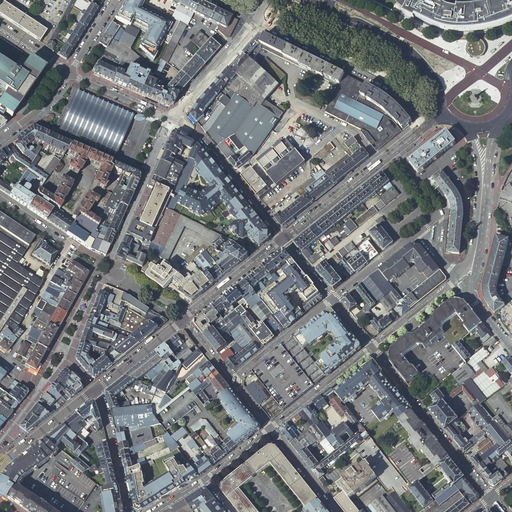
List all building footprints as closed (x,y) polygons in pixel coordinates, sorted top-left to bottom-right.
[(0,0),(0,15),(4,18),(17,27),(24,17),(17,12),(18,11),(10,6),(9,7),(0,0)] [(138,31),(139,29),(146,33),(138,47),(151,59),(161,40),(167,44),(169,40),(179,21),(171,17),(165,14),(142,2),(137,0),(125,0),(123,4),(114,19),(127,25),(138,31)] [(194,0),(179,0),(177,5),(173,14),(171,17),(179,21),(186,25),(187,25),(193,14),(193,13),(198,2),(196,1),(194,0)] [(399,0),(396,4),(403,11),(403,13),(415,18),(417,15),(433,25),(437,27),(439,28),(442,29),(443,29),(445,30),(447,30),(452,31),(453,31),(457,31),(464,31),(468,31),(470,31),(476,31),(481,30),(484,30),(490,28),(495,27),(500,26),(506,24),(509,22),(511,21),(511,0),(500,0),(499,1),(495,2),(491,3),(486,5),(485,5),(483,5),(481,6),(480,6),(475,7),(471,7),(467,7),(462,7),(458,7),(457,7),(456,6),(456,9),(453,8),(451,8),(449,7),(446,6),(435,0),(433,0),(399,0)] [(434,0),(435,0),(446,6),(449,7),(451,8),(453,8),(456,9),(456,6),(457,7),(458,7),(462,7),(467,7),(471,7),(475,7),(480,6),(479,0),(434,0)] [(209,7),(198,2),(193,13),(208,20),(214,10),(212,9),(209,7)] [(59,51),(57,54),(66,60),(71,52),(76,44),(81,36),(87,27),(94,16),(98,8),(91,3),(85,13),(82,11),(80,13),(83,15),(77,24),(75,22),(73,24),(76,26),(72,33),(69,31),(67,34),(70,36),(60,52),(59,51)] [(217,11),(214,10),(208,20),(219,26),(217,31),(226,39),(229,37),(235,24),(236,21),(223,14),(217,11)] [(24,17),(17,27),(23,31),(39,42),(46,31),(39,27),(40,26),(32,21),(31,21),(24,17)] [(186,25),(179,21),(169,40),(177,44),(186,25)] [(111,23),(103,36),(111,40),(118,43),(125,31),(124,31),(119,28),(119,27),(111,23)] [(125,31),(118,43),(129,49),(130,48),(138,31),(127,25),(124,31),(125,31)] [(194,57),(203,65),(213,54),(216,50),(218,48),(221,45),(222,44),(213,35),(209,40),(199,31),(183,47),(189,52),(195,45),(200,49),(194,57)] [(260,43),(264,36),(259,34),(253,41),(252,43),(250,44),(249,46),(258,53),(262,49),(261,48),(262,47),(263,45),(260,43)] [(282,58),(288,46),(285,45),(275,40),(267,36),(265,35),(264,36),(260,43),(263,45),(262,47),(266,49),(265,50),(282,58)] [(51,36),(46,46),(52,50),(55,44),(54,43),(52,41),(54,38),(51,36)] [(98,44),(106,48),(111,40),(103,36),(98,44)] [(0,40),(0,61),(10,68),(20,52),(1,39),(0,40)] [(481,56),(483,56),(485,53),(486,51),(486,50),(486,48),(486,47),(486,46),(486,45),(485,44),(485,43),(484,42),(483,41),(483,40),(482,40),(481,39),(479,39),(477,39),(475,39),(473,39),(472,40),(471,40),(470,41),(469,42),(468,43),(468,45),(467,46),(467,48),(467,50),(468,52),(468,53),(470,54),(471,56),(472,56),(474,57),(475,57),(477,57),(480,57),(481,56)] [(106,48),(103,52),(115,58),(113,62),(118,66),(120,61),(129,66),(134,69),(135,68),(137,63),(139,58),(138,56),(133,52),(130,49),(129,49),(118,43),(111,40),(106,48)] [(177,44),(169,40),(167,44),(166,46),(160,59),(167,63),(177,44)] [(258,53),(249,46),(247,48),(245,50),(249,55),(254,57),(258,53)] [(298,67),(304,54),(303,54),(297,51),(288,46),(282,58),(298,67)] [(115,58),(103,52),(92,70),(94,74),(101,77),(111,82),(116,71),(109,68),(112,61),(113,62),(115,58)] [(247,57),(243,53),(240,55),(229,68),(265,100),(279,85),(254,63),(247,57)] [(309,72),(315,59),(313,58),(304,54),(298,67),(309,72)] [(179,73),(189,81),(196,73),(196,72),(202,66),(203,65),(194,57),(186,65),(179,73)] [(265,57),(260,63),(266,68),(271,63),(265,57)] [(134,69),(125,88),(128,90),(137,93),(139,94),(147,78),(150,70),(149,68),(147,66),(146,64),(145,64),(142,61),(139,58),(137,63),(144,67),(143,68),(146,73),(145,74),(138,71),(139,70),(135,68),(134,69)] [(19,74),(10,68),(0,61),(0,86),(7,92),(1,100),(0,102),(0,108),(11,116),(12,115),(29,90),(42,71),(43,69),(44,68),(30,59),(19,74)] [(165,62),(160,59),(152,73),(158,76),(165,62)] [(339,86),(345,74),(342,73),(315,59),(309,72),(339,86)] [(116,71),(111,82),(118,85),(125,88),(134,69),(129,66),(124,78),(122,77),(123,74),(116,71)] [(265,100),(229,68),(227,70),(222,76),(219,79),(235,94),(234,95),(253,109),(257,104),(261,106),(265,100)] [(188,81),(189,81),(179,73),(163,91),(177,94),(179,91),(182,88),(188,81)] [(374,148),(376,152),(382,148),(402,131),(392,118),(385,110),(378,104),(372,100),(364,96),(365,95),(357,91),(361,83),(358,81),(345,74),(339,86),(329,106),(325,113),(362,131),(361,132),(374,148)] [(143,96),(148,99),(156,82),(147,78),(139,94),(143,96)] [(235,94),(219,79),(218,81),(214,84),(213,86),(230,101),(234,95),(235,94)] [(172,105),(177,94),(163,91),(158,89),(156,82),(148,99),(160,104),(167,107),(172,105)] [(365,85),(361,83),(357,91),(365,95),(364,96),(372,100),(378,104),(385,110),(392,118),(402,131),(409,126),(409,125),(412,122),(411,120),(409,118),(405,114),(402,110),(400,108),(398,106),(395,103),(391,100),(387,97),(382,94),(378,91),(374,89),(368,86),(365,85)] [(230,101),(213,86),(211,88),(207,92),(215,99),(222,105),(221,107),(219,106),(212,115),(218,119),(230,101)] [(63,120),(59,130),(116,155),(134,115),(77,90),(72,101),(70,104),(66,115),(63,120)] [(320,110),(323,103),(299,91),(295,98),(320,110)] [(215,99),(207,92),(206,94),(199,101),(194,110),(191,115),(197,123),(205,116),(203,114),(206,108),(215,99)] [(253,109),(234,95),(230,101),(218,119),(210,130),(206,133),(217,147),(225,141),(235,135),(252,157),(279,119),(261,106),(257,104),(253,109)] [(283,113),(277,109),(265,100),(261,106),(279,119),(283,113)] [(279,105),(277,109),(283,113),(286,109),(279,105)] [(206,124),(201,128),(206,133),(210,130),(218,119),(212,115),(206,124)] [(29,129),(17,139),(18,140),(24,148),(25,146),(26,147),(28,146),(27,145),(32,141),(33,140),(43,145),(49,134),(38,129),(35,128),(29,129)] [(177,131),(176,133),(188,139),(189,137),(177,131)] [(176,133),(174,133),(173,136),(171,140),(172,140),(170,144),(169,144),(168,146),(166,151),(173,155),(176,156),(178,150),(182,152),(184,146),(191,150),(195,142),(188,139),(176,133)] [(54,136),(49,134),(43,145),(42,147),(63,156),(64,154),(66,152),(72,144),(60,139),(54,136)] [(449,135),(445,134),(433,143),(431,145),(440,156),(442,154),(455,143),(449,135)] [(239,168),(252,157),(235,135),(225,141),(217,147),(235,169),(237,169),(239,168)] [(362,163),(370,158),(367,154),(353,137),(344,144),(351,152),(348,155),(358,167),(362,163)] [(24,148),(18,140),(14,143),(16,145),(15,146),(22,154),(23,154),(31,159),(34,155),(32,155),(30,153),(26,150),(24,148)] [(197,142),(196,141),(195,142),(191,150),(188,158),(197,161),(202,149),(201,147),(197,142)] [(76,146),(72,144),(66,152),(76,157),(71,164),(69,163),(69,164),(68,165),(67,168),(77,175),(79,172),(80,172),(85,163),(83,162),(84,161),(102,169),(101,170),(99,169),(94,181),(94,182),(93,185),(104,190),(106,187),(107,187),(107,186),(107,185),(105,184),(113,169),(110,167),(112,162),(107,160),(100,157),(98,156),(95,154),(92,153),(90,152),(80,148),(78,147),(77,146),(76,146)] [(42,147),(39,145),(38,147),(37,147),(34,152),(32,155),(34,155),(36,157),(36,156),(37,155),(39,152),(42,147)] [(440,156),(431,145),(423,152),(414,159),(409,162),(418,173),(430,164),(440,156)] [(10,146),(6,149),(15,160),(17,161),(28,169),(30,165),(32,162),(30,160),(28,163),(18,156),(12,148),(11,149),(10,146)] [(6,149),(6,148),(0,151),(0,153),(6,161),(9,158),(14,163),(17,161),(15,160),(6,149)] [(220,203),(222,202),(223,201),(228,207),(241,197),(202,149),(197,161),(188,158),(187,160),(183,171),(176,185),(174,192),(173,192),(166,208),(173,212),(177,204),(178,202),(184,205),(183,207),(190,211),(195,213),(196,214),(201,216),(204,217),(206,215),(207,216),(211,213),(210,212),(213,209),(212,208),(219,202),(220,203)] [(183,171),(187,160),(184,159),(182,164),(171,158),(173,155),(166,151),(165,153),(162,158),(161,160),(183,171)] [(355,169),(358,167),(348,155),(325,173),(325,174),(335,185),(345,177),(355,169)] [(36,156),(36,157),(33,161),(32,162),(30,165),(32,167),(34,164),(35,164),(39,158),(36,156)] [(42,174),(47,177),(50,173),(52,170),(58,163),(59,162),(53,157),(42,174)] [(154,176),(176,185),(183,171),(161,160),(158,168),(154,176)] [(124,168),(112,162),(110,167),(113,169),(114,170),(121,175),(122,175),(124,168)] [(58,163),(52,170),(57,174),(57,173),(58,173),(62,167),(62,166),(58,163)] [(305,169),(305,163),(293,173),(293,174),(296,177),(305,169)] [(32,167),(30,165),(28,169),(23,175),(16,186),(15,187),(30,197),(32,193),(30,192),(30,191),(30,190),(29,188),(29,187),(35,179),(43,184),(47,177),(42,174),(33,168),(32,167)] [(260,175),(253,167),(243,175),(249,183),(260,175)] [(128,169),(124,168),(122,175),(138,182),(139,178),(138,174),(128,169)] [(324,175),(321,171),(314,177),(313,177),(316,181),(326,193),(328,191),(335,185),(325,174),(324,175)] [(437,189),(443,196),(453,189),(444,178),(446,177),(441,171),(438,174),(438,173),(427,181),(435,191),(437,189)] [(376,178),(369,183),(376,193),(390,182),(383,172),(376,178)] [(43,184),(41,187),(43,188),(53,175),(50,173),(47,177),(43,184)] [(287,184),(296,177),(293,174),(285,181),(287,184)] [(138,182),(122,175),(121,175),(120,177),(119,179),(115,187),(132,195),(133,192),(137,184),(138,182)] [(173,192),(174,192),(176,185),(154,176),(153,178),(152,182),(156,184),(158,185),(173,192)] [(42,199),(48,203),(53,206),(55,207),(59,209),(62,203),(65,197),(65,198),(71,187),(71,186),(73,183),(62,177),(59,182),(61,183),(53,198),(50,196),(49,197),(47,195),(48,195),(39,189),(37,192),(38,195),(42,199)] [(316,181),(313,177),(302,186),(304,189),(305,190),(316,181)] [(453,189),(455,187),(446,177),(444,178),(453,189)] [(115,187),(119,179),(118,178),(111,190),(113,191),(115,187)] [(13,191),(9,187),(4,184),(1,182),(0,180),(0,190),(9,196),(13,191)] [(284,180),(276,186),(272,189),(273,190),(275,193),(287,184),(285,181),(284,180)] [(321,197),(326,193),(316,181),(305,190),(306,192),(309,194),(314,202),(316,200),(318,199),(321,197)] [(376,193),(369,183),(362,188),(355,194),(363,204),(376,193)] [(141,223),(158,185),(156,184),(155,187),(139,222),(141,223)] [(166,208),(173,192),(158,185),(141,223),(156,230),(151,243),(160,247),(164,249),(181,216),(180,215),(173,212),(166,208)] [(393,186),(380,197),(382,199),(386,205),(390,202),(400,194),(393,186)] [(30,197),(15,187),(13,191),(9,196),(27,209),(34,199),(30,197)] [(132,195),(115,187),(113,191),(111,195),(108,199),(126,207),(128,204),(132,195)] [(455,188),(455,187),(453,189),(454,190),(456,193),(457,194),(458,196),(458,197),(459,199),(459,200),(460,201),(460,202),(460,204),(461,206),(461,208),(461,210),(461,211),(461,214),(461,216),(461,221),(460,225),(460,230),(462,230),(463,213),(463,212),(463,210),(463,208),(463,207),(463,205),(462,203),(461,200),(461,198),(460,196),(459,195),(458,192),(457,191),(455,188)] [(272,189),(262,198),(263,199),(273,190),(272,189)] [(453,189),(443,196),(444,198),(445,199),(446,199),(447,201),(446,201),(447,202),(447,204),(448,204),(449,204),(449,205),(449,207),(450,209),(450,210),(450,211),(450,213),(450,215),(449,218),(448,218),(447,229),(460,230),(460,225),(461,221),(461,216),(461,214),(461,211),(461,210),(461,208),(461,206),(460,204),(460,202),(460,201),(459,200),(459,199),(458,197),(458,196),(457,194),(456,193),(454,190),(453,189)] [(265,202),(275,193),(273,190),(263,199),(265,202)] [(71,217),(75,220),(78,214),(97,227),(98,227),(98,225),(99,222),(94,219),(94,218),(90,215),(89,215),(87,214),(94,202),(96,203),(99,199),(88,192),(86,196),(86,195),(78,206),(79,207),(76,212),(75,211),(71,217)] [(111,195),(107,192),(107,193),(106,193),(102,199),(103,200),(102,201),(106,203),(108,199),(111,195)] [(311,205),(314,202),(309,194),(303,199),(300,202),(306,209),(311,205)] [(363,204),(355,194),(348,200),(341,206),(348,215),(350,218),(353,215),(351,213),(360,206),(362,209),(365,206),(363,204)] [(246,235),(260,247),(272,237),(272,236),(272,234),(241,197),(228,207),(227,208),(234,217),(232,218),(234,219),(226,225),(235,236),(238,233),(242,238),(246,235)] [(34,199),(27,209),(46,221),(52,212),(55,207),(53,206),(51,209),(46,206),(48,203),(42,199),(40,202),(34,198),(34,199)] [(104,213),(121,220),(123,215),(126,207),(108,199),(106,203),(104,207),(106,207),(104,213)] [(381,210),(386,205),(382,199),(376,204),(381,210)] [(300,202),(288,211),(294,218),(306,209),(300,202)] [(348,215),(341,206),(327,217),(337,229),(344,238),(358,228),(354,222),(351,219),(344,225),(342,227),(339,223),(341,221),(348,215)] [(373,216),(378,212),(378,211),(374,206),(368,210),(373,216)] [(358,228),(373,216),(368,210),(354,222),(358,228)] [(278,216),(275,218),(281,226),(282,228),(284,226),(294,218),(288,211),(283,215),(281,213),(278,216)] [(52,212),(46,221),(66,234),(72,225),(52,212)] [(101,218),(99,222),(98,225),(115,233),(120,222),(121,220),(104,213),(101,218)] [(0,343),(2,341),(0,339),(0,334),(2,333),(3,332),(4,331),(6,329),(11,334),(17,328),(43,281),(40,279),(35,276),(20,266),(18,264),(21,258),(35,237),(0,214),(0,343)] [(72,225),(66,234),(81,244),(89,249),(105,256),(108,250),(109,246),(102,242),(105,236),(105,234),(98,230),(96,234),(95,233),(97,227),(78,214),(75,220),(72,225)] [(181,216),(164,249),(163,252),(161,251),(158,256),(167,261),(184,226),(216,242),(222,236),(213,232),(204,227),(181,216)] [(337,229),(327,217),(317,225),(325,234),(334,246),(340,242),(336,236),(335,236),(332,233),(337,229)] [(385,221),(381,217),(376,221),(379,225),(385,221)] [(139,222),(134,220),(133,222),(129,231),(134,233),(135,231),(133,230),(136,225),(137,226),(139,222)] [(134,233),(129,231),(128,233),(151,243),(156,230),(141,223),(139,222),(137,226),(136,225),(133,230),(135,231),(134,233)] [(105,236),(112,239),(114,234),(115,233),(98,225),(98,227),(97,227),(95,233),(96,234),(98,230),(105,234),(105,236)] [(325,234),(317,225),(313,228),(311,230),(318,239),(325,234)] [(381,228),(379,225),(370,233),(371,234),(384,250),(393,243),(391,240),(389,237),(386,234),(384,231),(381,228)] [(458,250),(460,230),(447,229),(446,240),(447,240),(447,247),(446,247),(445,254),(449,254),(449,253),(460,254),(460,250),(458,250)] [(295,242),(313,264),(325,254),(321,249),(312,255),(311,254),(313,253),(308,247),(318,239),(311,230),(304,235),(299,239),(295,242)] [(151,243),(128,233),(126,237),(134,241),(137,243),(150,248),(148,252),(156,255),(159,249),(151,245),(151,243)] [(102,242),(109,246),(111,242),(112,239),(105,236),(102,242)] [(222,236),(216,242),(211,246),(216,249),(226,241),(227,243),(226,243),(227,244),(232,241),(228,239),(223,236),(222,236)] [(134,241),(126,237),(126,239),(123,245),(132,249),(138,252),(139,253),(147,256),(148,252),(150,248),(137,243),(136,246),(132,245),(134,241)] [(509,240),(496,237),(494,246),(492,252),(491,255),(491,258),(503,261),(506,248),(509,240)] [(47,246),(47,245),(41,241),(32,255),(49,266),(57,253),(47,246)] [(355,248),(350,242),(338,252),(343,257),(355,248)] [(360,253),(368,263),(373,259),(360,243),(355,248),(359,252),(360,253)] [(244,259),(248,256),(244,251),(234,244),(223,253),(239,262),(240,263),(244,259)] [(132,249),(123,245),(122,248),(118,256),(127,260),(132,249)] [(428,280),(440,270),(421,247),(420,248),(410,247),(409,245),(393,259),(385,265),(378,270),(390,284),(396,279),(404,272),(410,268),(408,265),(411,263),(415,263),(417,266),(416,267),(422,274),(423,273),(428,280)] [(132,249),(127,260),(143,267),(145,260),(147,256),(139,253),(138,252),(132,249)] [(287,263),(291,259),(285,251),(282,251),(274,257),(270,260),(268,262),(263,266),(270,275),(275,281),(278,279),(274,273),(275,271),(278,270),(280,268),(284,274),(291,268),(287,263)] [(225,275),(240,263),(239,262),(223,253),(222,252),(219,255),(222,258),(221,259),(224,263),(221,265),(214,257),(211,259),(216,264),(218,267),(225,275)] [(343,257),(338,252),(335,254),(341,262),(345,260),(343,257)] [(348,263),(355,273),(368,263),(360,253),(355,257),(348,263)] [(201,254),(196,258),(207,272),(215,282),(225,275),(218,267),(215,270),(212,267),(211,266),(201,254)] [(273,315),(285,329),(291,325),(293,323),(304,314),(300,308),(298,309),(287,296),(288,294),(290,294),(297,288),(308,302),(312,299),(319,293),(296,265),(294,263),(291,259),(287,263),(291,268),(284,274),(278,279),(275,281),(268,286),(263,290),(262,291),(257,295),(273,315)] [(159,270),(145,260),(143,267),(141,271),(166,288),(168,285),(179,275),(171,269),(172,267),(166,263),(161,269),(160,268),(159,270)] [(351,276),(355,273),(348,263),(345,260),(341,262),(332,270),(322,278),(332,289),(334,290),(343,283),(335,273),(336,272),(336,273),(338,273),(344,268),(351,276)] [(491,309),(495,314),(505,306),(500,300),(499,299),(498,298),(498,297),(497,296),(497,295),(497,293),(496,292),(496,291),(496,290),(496,289),(496,287),(497,286),(497,285),(499,275),(502,264),(490,261),(489,264),(487,270),(486,274),(485,281),(484,284),(484,285),(484,287),(484,289),(484,290),(484,292),(484,294),(484,296),(485,297),(485,299),(486,300),(487,302),(488,304),(489,306),(490,307),(491,309)] [(89,273),(71,262),(65,273),(64,275),(82,285),(83,283),(87,276),(89,273)] [(212,285),(192,262),(179,275),(169,286),(179,293),(191,302),(212,285)] [(325,262),(316,270),(322,278),(332,270),(325,262)] [(267,277),(270,275),(263,266),(257,271),(264,279),(265,278),(266,279),(267,278),(267,277)] [(35,276),(40,279),(45,273),(39,269),(35,276)] [(64,275),(65,273),(57,269),(53,276),(79,291),(81,287),(82,285),(64,275)] [(380,302),(394,290),(378,270),(360,285),(368,295),(376,305),(380,302)] [(434,283),(444,275),(440,270),(428,280),(409,295),(410,296),(408,297),(409,299),(411,297),(411,305),(409,307),(410,309),(437,287),(434,283)] [(257,271),(251,276),(257,284),(264,279),(257,271)] [(203,275),(212,285),(215,282),(207,272),(203,275)] [(446,278),(444,275),(434,283),(437,287),(446,281),(446,278)] [(79,291),(53,276),(50,282),(75,296),(78,292),(79,291)] [(251,276),(245,280),(257,295),(262,291),(258,286),(257,284),(251,276)] [(245,280),(235,288),(243,298),(247,303),(263,323),(267,320),(273,315),(257,295),(245,280)] [(75,297),(75,296),(50,282),(45,291),(70,305),(73,302),(75,297)] [(99,295),(98,298),(114,305),(119,307),(120,306),(121,301),(122,300),(123,296),(125,293),(105,285),(103,288),(103,290),(102,292),(101,291),(99,295)] [(368,295),(360,285),(355,289),(362,297),(361,298),(360,298),(358,299),(360,301),(368,295)] [(246,303),(243,298),(235,288),(224,297),(235,310),(240,317),(246,312),(242,307),(246,303)] [(300,308),(306,303),(308,302),(297,288),(290,294),(288,294),(287,296),(298,309),(300,308)] [(402,315),(410,309),(409,307),(403,300),(395,290),(394,290),(380,302),(388,312),(391,310),(395,307),(402,315)] [(55,308),(66,314),(70,306),(70,305),(45,291),(40,300),(51,306),(54,307),(55,308)] [(350,312),(354,309),(358,306),(356,304),(359,301),(360,302),(360,301),(358,299),(355,302),(354,301),(358,298),(352,291),(342,299),(342,302),(350,312)] [(129,296),(125,293),(123,296),(122,300),(127,302),(124,309),(125,309),(127,310),(127,309),(145,319),(150,310),(129,296)] [(322,297),(319,293),(312,299),(317,304),(322,300),(322,297)] [(369,311),(376,305),(368,295),(360,301),(360,302),(359,301),(356,304),(358,306),(365,301),(368,305),(364,308),(365,308),(355,316),(358,320),(365,314),(367,313),(369,311)] [(410,296),(409,295),(403,300),(409,307),(411,305),(411,297),(409,299),(408,297),(410,296)] [(500,300),(505,306),(510,302),(505,296),(500,300)] [(230,314),(235,310),(224,297),(219,301),(226,309),(228,311),(230,314)] [(127,310),(125,309),(124,309),(124,308),(119,307),(114,305),(98,298),(97,301),(95,305),(104,309),(101,316),(110,320),(121,324),(127,310)] [(311,309),(317,304),(312,299),(308,302),(306,303),(311,309)] [(469,307),(464,301),(452,299),(434,314),(433,319),(425,325),(420,329),(417,331),(414,334),(408,334),(390,348),(389,361),(394,367),(398,372),(407,383),(419,374),(413,366),(411,366),(403,356),(417,345),(423,345),(425,348),(428,345),(431,342),(442,334),(444,332),(442,330),(443,324),(456,313),(464,323),(464,326),(469,333),(470,332),(482,323),(473,311),(469,307)] [(37,320),(56,330),(58,328),(59,326),(59,325),(61,323),(62,320),(65,315),(66,314),(55,308),(54,307),(51,306),(40,300),(32,315),(38,318),(37,320)] [(226,309),(219,301),(213,306),(219,314),(226,309)] [(304,314),(311,309),(306,303),(300,308),(304,314)] [(378,304),(376,305),(369,311),(372,316),(382,308),(378,304)] [(92,312),(101,316),(104,309),(95,305),(95,306),(92,312)] [(219,314),(213,306),(203,314),(214,327),(223,320),(221,317),(219,314)] [(160,327),(145,319),(127,309),(127,310),(121,324),(110,320),(109,324),(107,331),(119,335),(140,343),(160,327)] [(150,310),(145,319),(160,327),(164,324),(168,321),(150,310)] [(259,350),(264,346),(251,331),(240,317),(235,310),(230,314),(227,317),(236,327),(249,344),(253,341),(254,343),(259,350)] [(330,310),(294,338),(325,377),(338,366),(341,364),(361,348),(361,345),(352,334),(350,336),(344,329),(339,323),(341,321),(332,310),(330,310)] [(388,312),(395,321),(398,318),(391,310),(388,312)] [(372,316),(369,311),(367,313),(373,321),(371,323),(379,333),(384,330),(378,323),(372,316)] [(109,324),(110,320),(101,316),(92,312),(92,313),(90,319),(98,322),(98,323),(103,325),(104,326),(106,323),(109,324)] [(258,325),(247,312),(246,312),(240,317),(251,331),(258,325)] [(367,316),(371,323),(373,321),(367,313),(365,314),(367,316)] [(442,334),(453,346),(458,342),(463,338),(469,333),(464,326),(464,323),(456,313),(443,324),(442,330),(444,332),(442,334)] [(194,324),(203,336),(214,327),(203,314),(195,320),(194,324)] [(358,320),(357,321),(360,324),(366,320),(365,318),(367,316),(365,314),(358,320)] [(281,333),(285,329),(273,315),(267,320),(273,328),(275,326),(280,332),(281,333)] [(378,323),(384,330),(388,326),(393,323),(387,316),(378,323)] [(229,333),(236,327),(227,317),(224,319),(223,320),(214,327),(203,336),(217,353),(227,345),(224,341),(231,336),(229,333)] [(25,339),(45,351),(47,347),(50,341),(52,338),(56,332),(56,330),(37,320),(36,319),(25,339)] [(107,331),(109,324),(106,323),(104,326),(103,325),(98,323),(98,322),(90,319),(89,320),(87,324),(98,327),(107,331)] [(489,332),(482,323),(470,332),(472,335),(476,332),(481,338),(489,332)] [(98,327),(87,324),(87,325),(86,328),(97,332),(98,327)] [(116,341),(119,335),(107,331),(98,327),(97,332),(96,334),(116,341)] [(230,350),(235,355),(249,344),(236,327),(229,333),(233,338),(238,344),(230,350)] [(23,332),(17,328),(11,334),(16,340),(23,332)] [(4,339),(12,345),(16,340),(11,334),(6,329),(4,331),(3,332),(2,333),(0,334),(0,339),(2,341),(4,339)] [(182,364),(193,354),(190,350),(196,345),(185,331),(182,331),(172,339),(176,344),(182,351),(176,356),(182,364)] [(492,336),(489,332),(481,338),(481,339),(484,343),(492,336)] [(453,346),(442,334),(431,342),(428,345),(425,348),(423,345),(417,345),(403,356),(411,366),(413,366),(419,374),(426,382),(428,380),(432,376),(436,381),(439,385),(452,375),(450,372),(454,369),(456,372),(466,364),(465,362),(461,357),(459,354),(456,350),(453,346)] [(113,364),(140,343),(119,335),(116,341),(114,347),(115,348),(109,352),(108,353),(107,352),(106,356),(113,364)] [(82,340),(81,343),(97,348),(97,347),(98,342),(99,341),(92,339),(83,336),(82,340)] [(314,386),(325,377),(294,338),(283,347),(314,386)] [(471,357),(465,362),(466,364),(475,375),(464,384),(479,403),(481,405),(504,386),(500,380),(497,377),(495,374),(493,376),(490,372),(489,372),(482,369),(475,359),(497,341),(494,338),(474,354),(471,357)] [(0,343),(0,347),(6,352),(12,345),(4,339),(2,341),(0,343)] [(45,352),(45,351),(25,339),(17,354),(27,360),(24,366),(34,371),(36,368),(38,364),(40,361),(42,357),(45,352)] [(174,345),(171,340),(170,341),(166,344),(176,356),(182,351),(176,344),(174,345)] [(236,357),(254,343),(253,341),(249,344),(235,355),(236,357)] [(97,347),(108,351),(109,345),(98,342),(97,347)] [(456,350),(462,346),(461,345),(458,342),(453,346),(456,350)] [(81,343),(76,359),(93,378),(96,379),(113,364),(106,356),(107,352),(107,351),(97,348),(81,343)] [(241,364),(259,350),(254,343),(236,357),(241,364)] [(182,364),(176,356),(166,344),(164,345),(156,352),(172,372),(177,368),(179,370),(182,364)] [(465,349),(462,346),(456,350),(459,354),(465,349)] [(314,386),(283,347),(252,371),(259,380),(271,395),(283,410),(314,386)] [(187,370),(203,354),(198,349),(193,354),(182,364),(187,370)] [(220,356),(225,363),(232,357),(235,355),(230,350),(229,349),(220,356)] [(461,357),(467,353),(465,349),(459,354),(461,357)] [(172,372),(156,352),(139,365),(146,374),(146,375),(150,380),(153,383),(150,385),(156,388),(156,389),(166,393),(176,376),(172,372)] [(461,357),(465,362),(471,357),(467,353),(461,357)] [(239,366),(241,364),(236,357),(235,355),(232,357),(239,366)] [(232,357),(225,363),(231,370),(233,370),(239,366),(232,357)] [(511,360),(511,359),(509,357),(502,363),(505,367),(506,368),(511,363),(511,360)] [(213,367),(209,362),(199,370),(201,373),(203,375),(213,367)] [(338,390),(335,393),(337,395),(339,397),(345,405),(348,402),(349,401),(350,402),(353,400),(357,397),(356,396),(370,385),(384,402),(374,411),(374,412),(373,413),(380,423),(391,414),(393,412),(393,413),(399,420),(401,419),(408,413),(412,410),(409,406),(405,401),(376,364),(374,362),(371,364),(338,390)] [(452,375),(461,386),(464,384),(475,375),(466,364),(456,372),(452,375)] [(146,374),(139,365),(137,367),(126,375),(137,380),(143,383),(144,381),(140,379),(146,375),(146,374)] [(217,372),(213,367),(203,375),(199,378),(197,379),(200,382),(207,377),(208,379),(217,372)] [(59,378),(73,390),(76,386),(68,379),(72,374),(69,369),(66,370),(63,373),(59,378)] [(188,386),(188,387),(193,392),(202,385),(200,382),(197,379),(199,378),(203,375),(201,373),(199,370),(187,379),(191,384),(188,386)] [(220,375),(217,372),(208,379),(202,385),(193,392),(196,396),(199,394),(197,392),(201,389),(203,391),(212,383),(217,379),(217,378),(220,375)] [(76,386),(80,383),(82,381),(79,378),(73,373),(72,374),(68,379),(76,386)] [(137,380),(126,375),(118,382),(125,389),(127,388),(129,387),(130,385),(137,380)] [(222,396),(226,392),(230,389),(220,375),(217,378),(217,379),(212,383),(222,396)] [(73,397),(77,393),(73,390),(59,378),(58,380),(56,383),(73,397)] [(162,400),(166,393),(156,389),(156,388),(150,385),(146,384),(143,383),(137,380),(130,385),(134,389),(148,394),(153,396),(162,400)] [(267,398),(271,395),(259,380),(256,383),(267,398)] [(8,396),(18,405),(22,400),(26,395),(19,390),(22,387),(14,381),(12,385),(11,384),(8,388),(12,391),(8,396)] [(125,389),(118,382),(110,388),(113,392),(113,393),(114,393),(116,396),(117,396),(118,395),(122,392),(125,389)] [(246,389),(259,405),(268,398),(267,398),(256,383),(255,382),(246,389)] [(446,398),(460,387),(456,382),(451,386),(453,387),(446,393),(445,395),(443,392),(441,393),(438,390),(430,396),(437,405),(443,401),(446,398)] [(67,401),(73,397),(56,383),(54,385),(52,388),(60,394),(67,401)] [(73,390),(77,393),(83,389),(83,386),(80,383),(76,386),(73,390)] [(437,405),(429,411),(436,419),(439,423),(445,430),(459,419),(467,413),(479,403),(464,384),(461,386),(460,387),(446,398),(449,402),(463,391),(471,401),(454,415),(452,412),(449,408),(443,401),(437,405)] [(161,424),(166,431),(201,402),(196,396),(193,392),(188,387),(154,415),(160,424),(161,424)] [(64,404),(67,401),(60,394),(52,388),(49,391),(47,394),(56,402),(60,407),(62,406),(59,403),(55,397),(57,395),(59,397),(61,401),(64,404)] [(106,394),(107,397),(116,396),(114,393),(113,393),(113,392),(110,388),(106,392),(106,394)] [(331,388),(313,403),(319,411),(323,409),(328,404),(327,404),(325,401),(335,393),(331,388)] [(230,438),(237,447),(257,429),(258,423),(230,389),(226,392),(222,396),(219,398),(217,400),(236,424),(225,432),(230,438)] [(0,401),(13,411),(17,407),(18,405),(8,396),(0,390),(0,401)] [(206,408),(211,404),(209,401),(210,401),(202,391),(199,394),(196,396),(201,402),(206,408)] [(337,395),(335,393),(325,401),(327,404),(329,402),(331,404),(336,399),(334,397),(337,395)] [(56,402),(47,394),(45,396),(43,399),(49,404),(48,406),(55,411),(60,407),(56,402)] [(116,396),(107,397),(112,410),(130,408),(129,402),(128,401),(124,396),(119,400),(118,399),(117,400),(116,396)] [(150,406),(160,405),(162,400),(153,396),(150,406)] [(358,433),(363,428),(345,405),(339,397),(336,399),(331,404),(330,404),(342,418),(344,415),(358,433)] [(51,414),(55,411),(48,406),(49,404),(43,399),(41,401),(38,405),(51,414)] [(10,415),(13,411),(0,401),(0,416),(5,421),(10,415)] [(94,402),(78,415),(84,420),(92,415),(93,416),(95,419),(97,422),(101,420),(99,412),(96,403),(94,402)] [(471,417),(483,408),(481,405),(479,403),(467,413),(471,417)] [(51,414),(38,405),(36,409),(35,410),(33,412),(32,414),(42,422),(51,414)] [(160,424),(154,415),(160,405),(150,406),(147,406),(130,408),(112,410),(116,430),(123,428),(126,427),(129,427),(130,432),(146,428),(160,424)] [(310,418),(314,424),(317,427),(322,422),(320,420),(318,422),(316,418),(317,417),(319,416),(315,411),(313,412),(308,406),(304,410),(310,418)] [(483,408),(471,417),(475,422),(487,412),(483,408)] [(304,410),(300,413),(307,421),(310,418),(304,410)] [(439,466),(449,458),(449,457),(445,452),(412,410),(408,413),(401,419),(405,425),(403,426),(413,438),(410,440),(419,452),(422,450),(431,462),(435,467),(436,468),(439,466)] [(487,412),(475,422),(479,426),(491,417),(487,412)] [(36,426),(42,422),(32,414),(27,420),(21,428),(28,433),(36,426)] [(78,415),(65,425),(87,444),(88,447),(89,448),(96,447),(108,444),(104,428),(98,433),(97,431),(96,433),(93,428),(92,426),(91,427),(88,424),(86,422),(84,420),(78,415)] [(497,415),(492,419),(494,422),(486,429),(483,431),(474,438),(469,442),(468,442),(461,449),(464,453),(473,446),(478,441),(479,442),(472,448),(481,458),(478,461),(474,456),(470,460),(477,468),(496,452),(503,447),(510,441),(511,439),(511,433),(507,427),(497,415)] [(491,417),(479,426),(483,431),(486,429),(494,422),(492,419),(491,417)] [(95,424),(97,422),(95,419),(88,424),(91,427),(92,426),(95,424)] [(191,427),(195,433),(195,432),(202,427),(210,436),(213,440),(216,438),(219,436),(206,420),(201,419),(191,427)] [(463,424),(459,419),(445,430),(454,441),(460,436),(461,436),(461,433),(459,430),(461,428),(460,427),(463,425),(463,424)] [(104,428),(101,420),(97,422),(95,424),(96,427),(97,431),(98,433),(104,428)] [(282,434),(293,426),(289,421),(280,428),(280,431),(282,434)] [(331,434),(322,422),(317,427),(324,436),(336,451),(341,446),(347,442),(352,437),(355,436),(345,423),(331,434)] [(310,446),(324,436),(317,427),(314,424),(311,426),(309,428),(305,431),(300,435),(296,439),(305,450),(307,449),(310,446)] [(52,435),(47,439),(56,447),(57,447),(59,449),(60,450),(76,462),(80,456),(88,447),(87,444),(65,425),(52,435)] [(282,434),(286,439),(297,430),(293,426),(282,434)] [(187,432),(182,427),(171,437),(175,442),(187,432)] [(151,440),(146,428),(130,432),(127,433),(124,433),(126,440),(127,443),(128,442),(130,449),(133,448),(144,443),(151,440)] [(358,433),(361,437),(362,436),(366,432),(363,428),(358,433)] [(286,439),(290,443),(296,439),(300,435),(297,430),(286,439)] [(124,433),(117,435),(119,445),(127,443),(126,440),(124,433)] [(171,452),(177,448),(179,447),(178,445),(175,442),(171,437),(168,433),(151,440),(144,443),(147,448),(165,441),(168,447),(148,456),(144,458),(144,459),(134,461),(135,464),(132,465),(130,458),(129,457),(132,456),(132,453),(134,452),(133,448),(130,449),(121,451),(126,471),(132,469),(133,469),(141,466),(146,464),(148,463),(164,456),(165,455),(171,452)] [(357,444),(361,441),(359,439),(362,437),(361,437),(358,433),(355,436),(352,437),(357,444)] [(211,451),(218,461),(226,456),(213,440),(210,436),(206,438),(211,444),(213,445),(214,446),(216,447),(211,451)] [(335,451),(336,451),(324,436),(310,446),(313,449),(318,445),(320,443),(329,456),(330,455),(335,451)] [(460,436),(454,441),(458,446),(464,441),(460,436)] [(352,448),(357,444),(352,437),(347,442),(350,447),(352,448)] [(226,456),(231,451),(226,444),(222,447),(219,444),(220,444),(216,438),(213,440),(226,456)] [(231,451),(237,447),(230,438),(224,443),(226,444),(231,451)] [(55,455),(59,449),(57,447),(56,447),(47,439),(45,441),(43,442),(41,444),(34,450),(23,458),(19,462),(14,465),(9,470),(2,482),(0,484),(0,492),(16,503),(16,502),(22,507),(23,508),(25,510),(28,511),(65,511),(27,486),(25,489),(19,486),(23,479),(34,470),(35,471),(40,466),(40,467),(49,459),(55,455)] [(290,443),(299,455),(305,450),(296,439),(290,443)] [(464,441),(458,446),(461,449),(468,442),(466,439),(464,441)] [(199,453),(202,452),(193,441),(188,442),(189,445),(190,445),(191,448),(193,448),(194,451),(195,451),(196,453),(197,456),(200,454),(199,453)] [(503,447),(510,455),(511,454),(508,450),(511,446),(511,442),(510,441),(503,447)] [(127,443),(119,445),(121,451),(130,449),(128,442),(127,443)] [(350,447),(347,442),(341,446),(346,453),(352,448),(350,447)] [(132,456),(133,455),(134,455),(135,454),(136,453),(147,448),(144,443),(133,448),(134,452),(132,453),(132,456)] [(108,444),(96,447),(96,449),(98,454),(99,460),(100,459),(105,458),(111,457),(108,444)] [(179,447),(177,448),(199,476),(204,472),(213,465),(204,454),(201,456),(202,458),(199,460),(201,462),(198,464),(192,456),(189,455),(190,453),(187,452),(187,451),(185,449),(185,448),(178,444),(178,445),(179,447)] [(307,508),(319,499),(296,472),(276,445),(270,445),(222,483),(221,489),(224,492),(239,511),(259,511),(240,488),(270,464),(307,508)] [(341,446),(336,451),(335,451),(339,456),(340,458),(343,455),(346,453),(341,446)] [(88,447),(80,456),(82,458),(90,465),(99,460),(98,454),(92,457),(89,458),(85,455),(90,450),(90,451),(96,449),(96,447),(89,448),(88,447)] [(511,460),(511,459),(511,457),(510,455),(503,447),(496,452),(500,457),(505,453),(511,460)] [(141,511),(163,499),(199,476),(177,448),(171,452),(165,455),(164,456),(148,463),(146,464),(141,466),(133,469),(132,469),(126,471),(130,488),(131,494),(132,493),(136,511),(137,511),(141,511)] [(204,454),(213,465),(218,461),(211,451),(208,448),(202,452),(204,454)] [(299,455),(311,471),(319,465),(319,464),(307,449),(305,450),(299,455)] [(339,456),(335,451),(330,455),(335,462),(340,458),(339,456)] [(500,457),(496,452),(477,468),(492,486),(494,486),(508,475),(503,470),(494,477),(487,468),(486,468),(487,467),(486,466),(490,463),(490,464),(490,465),(489,466),(492,469),(502,460),(500,457)] [(330,455),(329,456),(324,460),(328,465),(332,461),(333,463),(335,462),(330,455)] [(76,462),(73,465),(83,473),(89,470),(90,469),(80,460),(82,458),(80,456),(76,462)] [(99,473),(114,469),(111,457),(105,458),(100,459),(100,462),(96,465),(98,469),(97,469),(99,473)] [(465,478),(449,458),(439,466),(453,485),(450,487),(447,484),(432,496),(436,501),(455,486),(465,478)] [(324,460),(319,464),(319,465),(322,469),(324,471),(325,470),(324,468),(326,466),(328,468),(329,467),(328,465),(324,460)] [(344,492),(334,500),(344,511),(359,511),(356,508),(349,499),(354,494),(360,490),(361,491),(367,487),(366,486),(371,481),(377,477),(370,469),(366,463),(360,467),(359,466),(353,470),(348,475),(342,479),(344,480),(338,485),(343,490),(344,492)] [(83,473),(73,465),(68,471),(65,474),(61,471),(54,482),(84,503),(96,484),(83,473)] [(311,471),(319,480),(323,477),(325,475),(321,470),(322,469),(319,465),(311,471)] [(108,487),(117,484),(114,469),(99,473),(100,474),(104,473),(106,477),(103,478),(104,482),(106,481),(108,487)] [(432,471),(412,486),(409,489),(411,493),(424,510),(434,502),(421,485),(435,474),(432,471)] [(323,477),(319,480),(323,485),(327,482),(323,477)] [(479,496),(465,478),(455,486),(457,490),(461,486),(462,487),(458,491),(459,491),(463,497),(464,498),(470,505),(479,499),(479,496)] [(122,502),(117,484),(108,487),(102,489),(99,490),(99,491),(102,511),(123,511),(122,502)] [(421,511),(431,511),(450,498),(459,491),(458,491),(457,490),(455,486),(436,501),(434,502),(424,510),(421,511)] [(187,501),(193,511),(196,511),(202,509),(204,511),(225,511),(208,491),(205,489),(204,490),(187,501)] [(410,511),(394,491),(385,499),(395,511),(410,511)] [(459,491),(450,498),(453,502),(457,499),(458,501),(463,497),(459,491)] [(395,511),(385,499),(384,497),(382,495),(370,504),(372,507),(376,511),(395,511)] [(462,511),(470,505),(464,498),(455,505),(454,504),(452,506),(453,507),(447,511),(462,511)] [(302,511),(328,511),(319,499),(307,508),(303,511),(302,511)] [(193,511),(187,501),(185,502),(169,511),(168,511),(193,511)]
